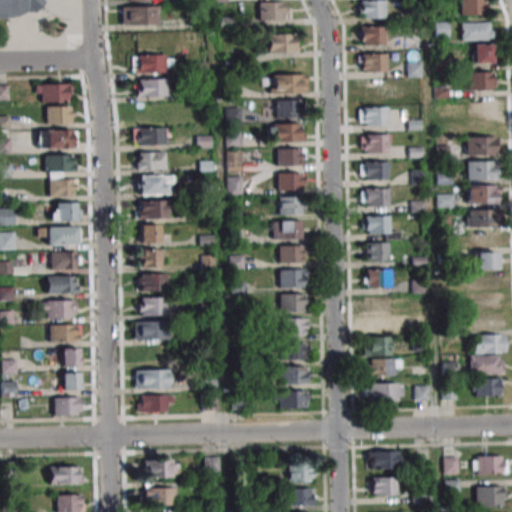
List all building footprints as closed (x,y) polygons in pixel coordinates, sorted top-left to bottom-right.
[(0,0),(0,19),(42,19),(42,0),(0,0)] [(383,0),(356,0),(356,18),(383,18),(383,0)] [(457,0),(458,14),(484,14),(484,0),(457,0)] [(256,20),(284,20),(284,2),(256,2),(256,20)] [(119,25),(156,25),(156,7),(119,7),(119,25)] [(459,40),(492,40),(492,23),(459,23),(459,40)] [(358,45),(383,45),(383,27),(358,27),(358,45)] [(265,34),(265,53),(295,53),(295,34),(265,34)] [(471,63),(492,63),(492,44),(471,44),(471,63)] [(385,54),(357,54),(357,72),(385,72),(385,54)] [(130,55),(130,72),(170,72),(170,55),(130,55)] [(465,72),(465,89),(494,89),(494,72),(465,72)] [(269,92),(303,92),(303,75),(269,75),(269,92)] [(133,79),(133,96),(165,96),(165,79),(133,79)] [(385,80),(356,80),(356,98),(385,98),(385,80)] [(34,102),(69,101),(69,83),(33,84),(34,102)] [(299,116),(299,99),(272,100),(272,116),(299,116)] [(464,117),(492,117),(492,99),(464,99),(464,117)] [(69,106),(43,106),(43,123),(69,123),(69,106)] [(386,125),(386,107),(357,107),(357,125),(386,125)] [(300,124),(267,124),(267,141),(300,141),(300,124)] [(130,145),(164,145),(164,128),(130,128),(130,145)] [(75,148),(75,129),(35,129),(35,148),(75,148)] [(358,134),(358,153),(386,153),(386,134),(358,134)] [(495,136),(463,136),(463,154),(495,154),(495,136)] [(303,149),(274,149),(274,165),(303,165),(303,149)] [(134,169),(163,169),(163,152),(134,152),(134,169)] [(238,152),(225,152),(225,171),(238,171),(238,152)] [(42,171),(73,171),(73,154),(42,154),(42,171)] [(464,178),(495,178),(495,161),(464,161),(464,178)] [(358,179),(387,179),(387,162),(358,162),(358,179)] [(302,173),(275,173),(275,189),(302,189),(302,173)] [(131,175),(131,194),(171,194),(171,175),(131,175)] [(75,178),(46,178),(46,196),(75,196),(75,178)] [(226,193),(238,193),(238,178),(226,178),(226,193)] [(498,185),(465,185),(465,203),(498,203),(498,185)] [(387,205),(387,188),(358,188),(358,205),(387,205)] [(450,195),(437,195),(437,206),(450,206),(450,195)] [(276,214),(300,214),(300,197),(276,197),(276,214)] [(165,200),(133,200),(133,218),(165,218),(165,200)] [(78,220),(78,202),(49,202),(49,220),(78,220)] [(0,225),(12,225),(12,208),(0,207),(0,225)] [(465,227),(497,227),(497,209),(465,209),(465,227)] [(396,236),(396,230),(388,230),(388,216),(363,216),(363,236),(396,236)] [(270,238),(300,238),(300,221),(270,221),(270,238)] [(157,225),(138,225),(138,242),(157,242),(157,225)] [(44,245),(78,245),(78,227),(44,227),(44,245)] [(0,249),(12,250),(12,231),(0,231),(0,249)] [(466,231),(466,248),(500,248),(500,231),(466,231)] [(364,260),(388,260),(388,243),(364,243),(364,260)] [(276,262),(303,262),(303,245),(276,245),(276,262)] [(136,250),(136,267),(158,267),(158,250),(136,250)] [(47,269),(77,269),(77,251),(47,251),(47,269)] [(498,269),(498,252),(468,252),(468,269),(498,269)] [(276,287),(305,287),(305,270),(276,270),(276,287)] [(389,270),(363,270),(363,286),(389,286),(389,270)] [(467,291),(500,291),(500,272),(467,272),(467,291)] [(165,274),(136,274),(136,291),(165,291),(165,274)] [(75,293),(75,276),(44,276),(44,293),(75,293)] [(467,330),(502,330),(502,293),(467,293),(467,330)] [(305,294),(278,294),(278,311),(305,311),(305,294)] [(360,314),(391,314),(391,295),(360,295),(360,314)] [(165,315),(164,297),(136,297),(136,315),(165,315)] [(39,318),(73,318),(73,300),(39,300),(39,318)] [(392,334),(392,316),(360,316),(360,334),(392,334)] [(306,318),(280,318),(280,335),(306,335),(306,318)] [(132,339),(163,339),(163,321),(132,321),(132,339)] [(47,341),(78,341),(78,324),(47,324),(47,341)] [(503,334),(470,334),(470,353),(503,353),(503,334)] [(390,355),(390,338),(361,338),(361,355),(390,355)] [(305,360),(305,343),(280,343),(280,360),(305,360)] [(77,366),(77,348),(59,348),(59,366),(77,366)] [(502,374),(502,355),(467,355),(467,374),(502,374)] [(366,375),(394,375),(394,369),(399,369),(399,359),(366,359),(366,375)] [(281,383),(305,383),(305,367),(281,367),(281,383)] [(133,370),(133,388),(167,388),(167,370),(133,370)] [(61,390),(79,390),(79,373),(61,373),(61,390)] [(473,378),(473,395),(501,395),(501,378),(473,378)] [(366,401),(401,401),(401,383),(366,383),(366,401)] [(427,385),(412,385),(412,400),(427,400),(427,385)] [(453,398),(453,386),(442,386),(442,398),(453,398)] [(306,391),(274,391),(274,407),(306,407),(306,391)] [(171,395),(135,395),(135,413),(171,413),(171,395)] [(216,411),(216,395),(200,395),(200,411),(216,411)] [(51,397),(51,415),(78,415),(78,397),(51,397)] [(397,451),(366,451),(366,469),(397,469),(397,451)] [(505,456),(470,456),(470,473),(505,473),(505,456)] [(218,457),(204,457),(204,471),(218,471),(218,457)] [(442,472),(456,472),(456,459),(442,459),(442,472)] [(172,477),(172,460),(142,460),(142,477),(172,477)] [(311,481),(311,464),(286,464),(286,481),(311,481)] [(80,467),(47,467),(47,483),(80,483),(80,467)] [(369,477),(369,495),(396,495),(396,477),(369,477)] [(473,487),(473,505),(503,505),(503,487),(473,487)] [(142,488),(142,505),(174,505),(173,488),(142,488)] [(287,506),(313,506),(313,488),(287,488),(287,506)] [(410,503),(427,503),(427,490),(410,490),(410,503)] [(54,511),(70,511),(82,511),(81,494),(54,495),(54,511)]
